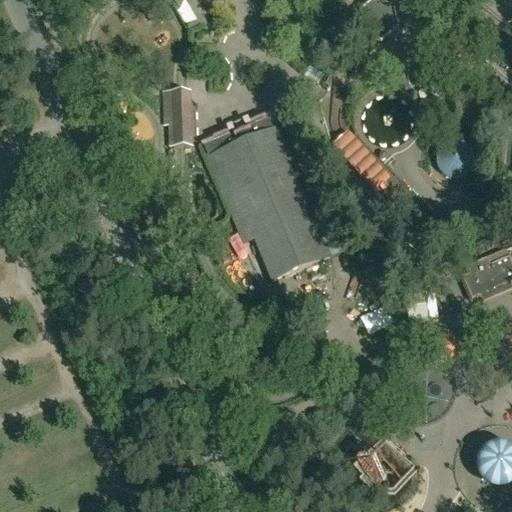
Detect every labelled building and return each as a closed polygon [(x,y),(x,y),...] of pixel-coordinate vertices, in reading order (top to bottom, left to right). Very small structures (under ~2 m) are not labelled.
[(163,0),(172,5),(186,32),(199,26),(187,4),(190,2),(187,0),(163,0)] [(393,12),(372,5),(356,18),(360,40),(382,48),(398,34),(393,12)] [(192,100),(192,93),(187,93),(183,93),(178,93),(161,93),(162,128),(167,128),(168,151),(180,151),(193,151),(193,146),(192,104),(192,100)] [(278,123),(273,113),(248,125),(246,121),(235,126),(224,130),(226,134),(200,145),(202,148),(237,237),(242,249),(252,245),(269,285),(341,255),(325,217),(315,221),(313,215),(316,213),(278,123)] [(486,122),(477,117),(465,138),(474,144),(486,122)] [(388,183),(389,182),(347,136),(346,137),(339,143),(333,149),(330,152),(356,179),(371,196),(372,198),(380,190),(388,183)] [(457,223),(456,224),(454,223),(452,224),(450,225),(449,228),(450,230),(452,232),(455,232),(462,244),(487,234),(483,218),(482,216),(482,214),(481,213),(475,216),(472,217),(457,223)] [(511,260),(511,258),(494,266),(490,261),(465,272),(468,278),(460,282),(471,309),(479,306),(482,313),(511,300),(511,260)] [(407,323),(427,320),(424,294),(404,297),(407,323)] [(430,298),(435,326),(445,324),(440,296),(430,298)] [(511,326),(500,328),(502,340),(511,338),(511,326)] [(445,366),(455,364),(451,336),(418,342),(423,370),(445,366)]
